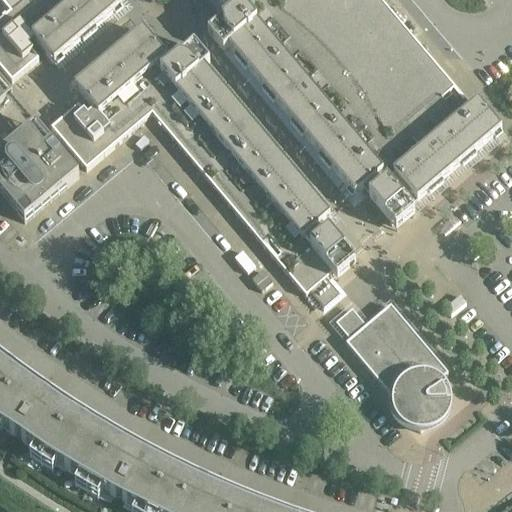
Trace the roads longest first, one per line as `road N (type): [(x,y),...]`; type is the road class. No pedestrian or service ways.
road 1 (residential): [(26,275),(108,204),(147,188),(317,387)]
road 2 (residential): [(0,336),(123,418),(331,511)]
road 3 (residential): [(273,435),(114,344),(26,275)]
